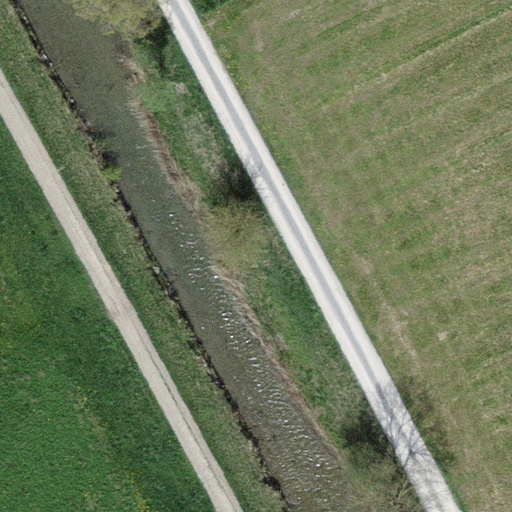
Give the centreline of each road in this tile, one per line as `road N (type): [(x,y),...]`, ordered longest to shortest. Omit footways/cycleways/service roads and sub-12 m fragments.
road 1 (track): [(446,511),(169,0)]
road 2 (track): [(0,98),(231,511)]
